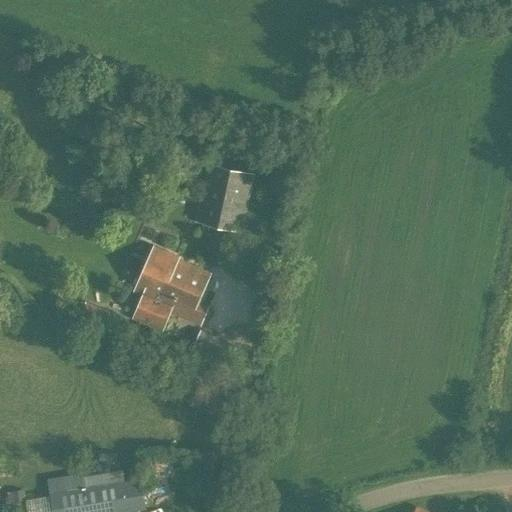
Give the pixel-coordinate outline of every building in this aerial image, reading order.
[(241,232),(254,173),(208,163),(196,221),(241,232)] [(200,324),(207,308),(197,303),(210,274),(179,260),(180,258),(154,246),(134,290),(150,297),(141,318),(162,328),(172,306),(191,314),(189,319),(200,324)] [(71,322),(100,334),(109,312),(79,300),(71,322)] [(85,487),(124,481),(122,468),(83,475),(85,487)] [(54,511),(124,511),(129,511),(124,481),(85,487),(51,493),(54,511)] [(26,488),(8,491),(10,500),(28,497),(26,488)] [(46,511),(46,497),(31,497),(31,511),(46,511)]
